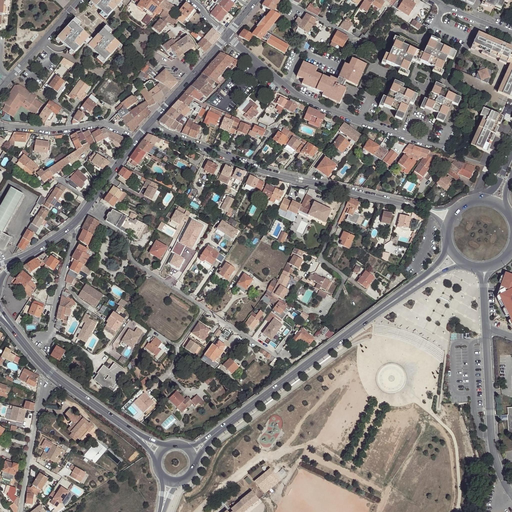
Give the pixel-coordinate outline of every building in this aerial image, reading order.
[(99,15),(103,18),(106,15),(108,17),(118,6),(120,3),(123,0),(122,0),(92,0),(91,2),(94,5),(96,7),(98,5),(104,10),(102,12),(99,15)] [(162,10),(158,7),(149,1),(148,0),(141,0),(141,1),(137,7),(142,11),(144,9),(152,15),(154,12),(158,15),(160,13),(162,10)] [(173,14),(177,9),(176,9),(166,1),(164,0),(163,0),(163,1),(158,7),(162,10),(163,10),(165,8),(173,14)] [(168,0),(166,0),(166,1),(176,9),(178,7),(168,0)] [(217,0),(215,3),(218,5),(227,13),(234,4),(237,1),(236,0),(217,0)] [(280,1),(277,0),(265,0),(262,6),(271,11),(271,10),(274,12),(280,1)] [(375,0),(364,0),(364,2),(359,9),(362,11),(363,9),(367,12),(369,10),(370,8),(372,5),(375,0)] [(389,4),(382,0),(375,0),(372,5),(380,10),(382,6),(384,7),(386,8),(389,4)] [(389,11),(394,15),(398,10),(408,16),(416,5),(407,0),(403,0),(400,5),(396,2),(393,6),(389,11)] [(483,0),(482,3),(488,6),(489,4),(492,5),(493,5),(495,5),(495,6),(501,9),(504,1),(507,2),(508,0),(483,0)] [(178,21),(181,23),(182,23),(185,19),(186,18),(194,9),(186,3),(178,12),(174,18),(178,21)] [(227,13),(218,5),(217,6),(215,4),(210,10),(213,12),(210,15),(219,23),(227,13)] [(321,11),(310,4),(306,10),(318,16),(321,11)] [(392,6),(389,4),(386,8),(385,11),(379,20),(381,21),(392,6)] [(378,13),(380,10),(372,5),(370,8),(378,13)] [(186,18),(185,19),(188,21),(196,11),(194,9),(186,18)] [(262,38),(266,33),(281,16),(277,14),(274,12),(271,10),(271,11),(265,18),(265,17),(257,27),(257,28),(252,34),(252,35),(253,36),(261,40),(262,38)] [(168,22),(174,27),(178,21),(174,18),(164,11),(161,14),(160,16),(163,19),(168,22)] [(304,32),(307,34),(317,20),(307,14),(302,21),(298,17),(294,24),(296,25),(292,30),(295,32),(296,32),(297,33),(302,36),(304,32)] [(71,51),(74,54),(84,43),(90,37),(84,32),(82,34),(77,29),(78,27),(76,25),(79,22),(75,19),(58,39),(61,42),(71,51)] [(161,21),(160,20),(153,28),(159,34),(167,26),(166,25),(161,21)] [(339,28),(347,32),(351,26),(349,24),(345,21),(344,21),(339,28)] [(414,21),(411,26),(418,31),(421,26),(414,21)] [(120,45),(109,35),(107,33),(110,30),(102,23),(94,32),(98,35),(100,37),(95,42),(93,41),(88,46),(100,57),(97,60),(102,65),(105,62),(117,48),(120,45)] [(220,36),(212,29),(205,38),(203,39),(212,46),(220,36)] [(239,37),(249,42),(253,36),(252,35),(252,34),(244,30),(239,37)] [(364,37),(362,35),(360,39),(365,42),(372,33),(369,30),(364,37)] [(197,39),(200,43),(203,39),(195,33),(193,31),(191,34),(196,39),(197,39)] [(197,31),(195,33),(203,39),(205,38),(202,35),(197,31)] [(348,38),(337,32),(332,42),(337,45),(343,48),(344,45),(348,38)] [(267,41),(266,43),(285,54),(289,46),(266,33),(262,38),(267,41)] [(511,48),(478,33),(477,35),(511,50),(511,48)] [(511,51),(511,50),(477,35),(471,47),(475,49),(482,52),(483,49),(486,50),(485,53),(496,58),(499,60),(501,57),(504,58),(502,61),(507,63),(510,56),(511,51)] [(176,44),(179,48),(183,54),(195,46),(188,36),(182,40),(180,37),(175,40),(174,41),(176,44)] [(93,41),(90,37),(84,43),(88,46),(93,41)] [(438,40),(431,37),(426,48),(428,49),(425,56),(423,54),(420,62),(434,68),(432,72),(439,75),(441,71),(447,58),(451,59),(454,52),(439,45),(436,44),(438,40)] [(173,52),(179,48),(176,44),(174,41),(173,40),(172,39),(170,41),(163,46),(166,51),(167,52),(169,50),(171,53),(173,52)] [(212,46),(203,39),(200,43),(198,45),(205,52),(205,53),(212,46)] [(404,42),(397,39),(395,42),(392,49),(394,50),(391,57),(389,56),(385,54),(382,61),(386,63),(400,69),(398,73),(405,76),(407,72),(412,61),(413,59),(416,60),(419,53),(402,45),(404,42)] [(163,54),(166,51),(163,46),(162,45),(158,49),(163,54)] [(177,57),(177,58),(183,54),(179,48),(173,52),(177,57)] [(481,54),(495,61),(496,58),(485,53),(486,50),(483,49),(482,52),(481,54)] [(201,75),(215,82),(216,83),(217,81),(216,80),(220,75),(225,69),(228,66),(231,63),(232,61),(235,63),(237,60),(221,53),(213,62),(212,62),(201,75)] [(423,54),(419,53),(416,60),(413,59),(412,61),(419,64),(420,62),(423,54)] [(506,65),(507,63),(502,61),(504,58),(501,57),(499,60),(498,62),(506,65)] [(366,65),(352,59),(349,66),(347,65),(346,68),(344,67),(343,71),(341,71),(338,78),(357,87),(366,65)] [(511,60),(511,61),(511,65),(510,64),(501,86),(503,87),(502,90),(499,89),(497,93),(511,99),(511,97),(511,60)] [(71,72),(76,65),(69,62),(65,67),(71,72)] [(147,63),(145,64),(141,71),(141,72),(146,74),(148,76),(149,77),(154,80),(159,75),(149,67),(150,66),(147,63)] [(342,83),(337,81),(336,82),(333,81),(333,82),(329,81),(329,79),(315,73),(317,70),(313,68),(312,69),(309,68),(310,66),(303,63),(296,77),(304,80),(302,84),(323,94),(338,101),(340,96),(343,97),(346,90),(342,88),(344,85),(341,84),(342,83)] [(149,67),(159,75),(150,66),(149,67)] [(475,78),(487,83),(492,71),(481,66),(475,78)] [(166,68),(165,69),(178,82),(179,81),(166,68)] [(160,83),(171,90),(178,82),(165,69),(159,75),(154,80),(160,83)] [(142,81),(144,78),(146,74),(141,72),(137,78),(142,81)] [(197,79),(208,86),(209,87),(210,88),(212,85),(215,82),(201,75),(197,79)] [(65,82),(56,76),(49,86),(57,92),(65,82)] [(197,79),(191,87),(200,92),(206,98),(214,90),(212,88),(210,88),(209,87),(208,86),(197,79)] [(89,86),(80,80),(68,96),(74,101),(76,98),(80,100),(85,93),(89,86)] [(145,88),(148,93),(156,88),(154,86),(154,85),(152,81),(150,81),(143,85),(145,88)] [(404,85),(394,81),(389,92),(392,93),(389,99),(386,98),(383,97),(380,104),(384,106),(397,112),(396,115),(403,119),(410,104),(411,102),(414,103),(417,96),(402,89),(404,85)] [(160,83),(156,88),(148,93),(155,103),(158,101),(159,101),(163,96),(171,90),(160,83)] [(443,86),(436,83),(431,94),(433,95),(430,101),(428,100),(424,99),(421,106),(425,108),(438,114),(437,117),(444,121),(452,103),(455,105),(459,98),(444,91),(441,90),(443,86)] [(2,110),(13,117),(17,112),(14,110),(20,101),(29,108),(28,110),(35,115),(42,104),(35,99),(37,97),(24,88),(22,89),(19,87),(19,85),(14,86),(3,103),(6,104),(2,110)] [(184,94),(194,99),(200,92),(191,87),(184,94)] [(146,102),(149,106),(155,103),(148,93),(145,88),(140,92),(144,98),(146,101),(146,102)] [(206,98),(200,92),(194,99),(195,99),(202,102),(206,98)] [(195,99),(194,99),(184,94),(181,97),(192,103),(195,99)] [(82,107),(90,113),(96,105),(95,104),(98,100),(94,97),(91,95),(88,99),(82,107)] [(288,101),(287,101),(280,97),(278,95),(277,97),(278,97),(275,103),(278,105),(275,109),(282,112),(284,108),(288,101)] [(126,110),(135,103),(137,102),(136,101),(133,97),(132,96),(122,103),(124,106),(126,110)] [(178,101),(194,111),(198,114),(201,108),(202,107),(192,103),(181,97),(178,101)] [(289,102),(288,101),(284,108),(293,113),(297,106),(298,107),(300,103),(290,99),(289,102)] [(45,107),(42,113),(39,116),(42,119),(46,121),(44,124),(44,125),(47,126),(48,121),(50,121),(54,116),(55,117),(56,115),(57,114),(61,108),(50,100),(45,107)] [(487,107),(501,113),(504,107),(490,100),(487,107)] [(17,112),(21,106),(28,110),(29,108),(20,101),(14,110),(17,112)] [(181,114),(184,117),(189,120),(190,118),(194,111),(178,101),(172,108),(181,114)] [(254,116),(255,117),(259,113),(255,110),(258,107),(251,101),(247,105),(242,111),(245,114),(243,116),(246,118),(247,117),(250,120),(251,120),(254,116)] [(146,102),(144,104),(138,107),(145,118),(151,112),(147,108),(149,106),(146,102)] [(124,106),(122,103),(115,110),(118,112),(124,106)] [(247,105),(244,103),(239,109),(242,111),(247,105)] [(118,113),(132,133),(133,131),(138,126),(129,113),(126,110),(124,106),(118,112),(118,113)] [(129,113),(138,126),(145,118),(138,107),(129,113)] [(316,111),(309,107),(304,119),(309,122),(319,126),(321,121),(323,121),(325,116),(319,114),(316,112),(316,111)] [(183,126),(185,127),(189,120),(184,117),(181,114),(172,108),(165,115),(175,121),(183,126)] [(201,108),(198,114),(197,115),(201,117),(202,118),(206,110),(201,108)] [(221,115),(225,117),(226,114),(212,108),(210,108),(209,111),(214,113),(215,113),(221,115)] [(481,142),(488,145),(489,141),(496,127),(497,124),(501,117),(483,109),(480,116),(483,117),(482,121),(484,122),(483,125),(480,124),(475,135),(478,136),(476,140),(478,141),(477,144),(480,145),(481,142)] [(79,124),(79,123),(85,115),(79,111),(73,120),(73,121),(72,121),(72,123),(72,124),(76,124),(79,124)] [(204,123),(208,125),(209,122),(216,125),(219,116),(209,112),(204,123)] [(225,117),(222,122),(220,128),(229,132),(234,134),(236,131),(240,120),(226,114),(225,117)] [(174,131),(179,133),(183,126),(175,121),(165,115),(165,116),(162,119),(159,122),(169,129),(174,131)] [(192,124),(193,123),(194,121),(192,119),(190,118),(189,120),(185,127),(181,134),(188,136),(192,124)] [(253,125),(240,120),(236,131),(246,135),(248,130),(249,128),(251,129),(253,125)] [(309,122),(308,124),(320,129),(323,121),(321,121),(319,126),(309,122)] [(361,136),(344,123),(338,130),(352,140),(354,142),(356,143),(361,136)] [(194,125),(192,124),(188,136),(196,139),(201,127),(194,125)] [(254,126),(253,125),(251,129),(250,131),(248,134),(255,137),(257,134),(266,137),(269,132),(261,129),(255,126),(254,126)] [(496,127),(489,141),(492,142),(498,128),(496,127)] [(101,131),(100,129),(99,129),(88,131),(95,144),(97,143),(104,139),(105,139),(101,131)] [(122,145),(126,139),(105,129),(107,133),(108,137),(109,139),(118,150),(122,145)] [(279,132),(277,134),(273,140),(281,145),(282,144),(285,146),(294,134),(287,130),(283,135),(280,133),(279,132)] [(82,148),(77,151),(74,153),(77,157),(84,152),(93,147),(96,145),(95,144),(88,131),(85,132),(82,134),(84,136),(88,144),(81,147),(82,148)] [(81,132),(76,133),(80,139),(78,140),(81,147),(88,144),(84,136),(82,134),(81,132)] [(9,145),(14,145),(15,142),(26,143),(31,134),(14,133),(8,144),(8,145),(9,145)] [(70,136),(77,151),(82,148),(81,147),(78,140),(80,139),(76,133),(74,134),(70,136)] [(208,135),(203,133),(200,141),(205,143),(208,135)] [(154,145),(156,142),(158,138),(148,134),(143,140),(154,145)] [(283,148),(284,148),(293,137),(295,134),(294,134),(285,146),(283,148)] [(471,145),(487,153),(490,146),(488,145),(481,142),(480,145),(477,144),(478,141),(476,140),(478,136),(475,135),(471,145)] [(299,142),(293,137),(284,148),(292,155),(295,151),(301,143),(299,142)] [(349,144),(340,137),(333,145),(338,149),(342,152),(346,148),(349,144)] [(47,154),(49,143),(48,142),(44,142),(36,140),(34,151),(47,154)] [(143,140),(137,148),(146,152),(148,153),(151,149),(154,145),(143,140)] [(349,144),(346,148),(349,150),(354,142),(352,140),(351,141),(349,144)] [(379,147),(368,140),(363,149),(373,156),(379,147)] [(373,156),(381,161),(388,152),(382,149),(385,144),(382,142),(379,147),(373,156)] [(299,153),(300,154),(306,145),(303,143),(296,151),(297,151),(296,152),(299,154),(299,153)] [(299,155),(305,158),(306,157),(307,154),(310,156),(312,158),(318,149),(308,143),(306,145),(300,154),(299,155)] [(429,151),(422,148),(409,144),(403,152),(406,153),(406,155),(405,156),(404,155),(400,161),(396,166),(395,168),(402,173),(403,172),(407,175),(416,162),(417,160),(418,161),(419,158),(421,159),(422,157),(426,159),(427,155),(429,151)] [(136,167),(137,165),(139,166),(143,161),(141,159),(146,152),(137,148),(130,159),(128,162),(136,167)] [(391,150),(383,161),(381,164),(387,169),(389,166),(390,166),(398,155),(391,150)] [(439,159),(440,155),(429,151),(427,155),(435,160),(437,162),(439,159)] [(94,164),(104,171),(110,163),(94,152),(88,161),(92,163),(94,164)] [(48,170),(53,176),(70,163),(72,166),(78,161),(79,160),(77,157),(74,153),(67,157),(58,163),(48,170)] [(55,160),(58,163),(67,157),(64,154),(55,160)] [(26,156),(24,155),(21,159),(19,161),(16,164),(20,168),(23,165),(32,173),(35,170),(37,168),(38,167),(26,156)] [(151,158),(160,164),(162,161),(152,156),(152,155),(151,158)] [(427,155),(426,159),(425,160),(423,159),(412,175),(420,181),(435,160),(427,155)] [(442,155),(440,155),(439,159),(452,164),(454,161),(455,160),(442,156),(442,155)] [(331,161),(325,157),(316,169),(328,178),(337,166),(331,161)] [(457,163),(454,161),(452,164),(446,171),(445,172),(447,174),(456,181),(460,177),(462,175),(470,179),(475,167),(458,161),(457,163)] [(213,175),(218,167),(215,165),(211,163),(208,162),(204,170),(213,175)] [(23,165),(20,168),(30,176),(32,173),(23,165)] [(225,165),(218,180),(228,185),(232,177),(229,176),(233,169),(225,165)] [(124,168),(118,175),(120,176),(127,181),(132,173),(124,168)] [(70,179),(79,187),(83,182),(84,183),(87,179),(79,172),(80,171),(78,169),(75,171),(74,173),(75,174),(70,179)] [(236,169),(232,178),(240,182),(244,173),(236,169)] [(435,176),(439,178),(443,172),(440,170),(440,169),(435,176)] [(53,176),(48,170),(44,172),(42,170),(39,172),(37,174),(44,183),(53,176)] [(445,172),(445,173),(436,183),(444,189),(452,179),(448,176),(447,178),(445,177),(447,174),(445,172)] [(250,177),(246,185),(244,188),(252,192),(254,189),(255,186),(257,187),(254,192),(256,193),(260,195),(262,190),(264,188),(262,187),(264,184),(262,183),(259,181),(250,177)] [(171,189),(172,186),(156,178),(155,181),(171,189)] [(146,182),(143,187),(148,189),(144,196),(152,200),(157,190),(154,189),(157,184),(155,184),(147,180),(146,182)] [(275,189),(271,197),(279,202),(284,193),(277,190),(279,187),(280,188),(283,182),(278,181),(275,189)] [(55,187),(50,191),(49,194),(51,196),(51,195),(58,200),(60,198),(61,196),(66,188),(61,184),(61,185),(58,184),(57,186),(56,185),(55,187)] [(111,185),(106,192),(109,194),(118,200),(123,193),(114,187),(111,185)] [(267,185),(262,194),(270,198),(275,189),(274,188),(267,185)] [(11,238),(3,234),(24,195),(11,188),(0,207),(0,248),(4,250),(11,238)] [(123,193),(118,200),(117,201),(120,203),(126,194),(124,192),(123,193)] [(117,201),(118,200),(109,194),(104,201),(113,207),(117,201)] [(42,205),(50,211),(53,207),(54,207),(58,200),(51,195),(51,196),(46,203),(44,201),(42,205)] [(303,202),(309,205),(312,198),(306,195),(305,197),(303,202)] [(46,199),(40,196),(37,203),(41,206),(42,205),(44,201),(46,199)] [(284,198),(279,209),(287,212),(288,211),(297,215),(299,210),(301,207),(302,205),(292,201),(292,202),(284,198)] [(350,198),(346,207),(349,208),(346,214),(348,215),(346,220),(356,225),(360,216),(354,213),(355,211),(359,203),(354,200),(350,198)] [(310,211),(309,215),(325,223),(331,210),(314,203),(313,206),(309,205),(303,202),(302,205),(301,207),(310,211)] [(36,215),(41,206),(37,203),(31,215),(34,217),(36,215)] [(42,205),(41,206),(36,215),(37,216),(44,220),(50,211),(42,205)] [(299,210),(309,215),(310,211),(301,207),(299,210)] [(137,241),(146,225),(135,220),(134,221),(128,218),(113,210),(106,221),(120,230),(137,241)] [(176,211),(171,220),(179,225),(184,217),(188,219),(190,215),(191,213),(187,211),(184,215),(176,211)] [(384,212),(381,223),(390,225),(392,214),(384,212)] [(131,213),(128,218),(134,221),(135,220),(137,216),(131,213)] [(400,215),(397,227),(401,228),(401,227),(408,228),(411,218),(400,215)] [(32,224),(31,223),(28,229),(29,230),(36,234),(39,228),(39,229),(42,224),(44,220),(37,216),(32,224)] [(89,216),(82,229),(83,230),(92,236),(100,223),(89,216)] [(216,230),(233,239),(238,230),(221,221),(216,230)] [(22,238),(30,242),(34,234),(29,231),(27,230),(22,238)] [(83,230),(78,240),(87,246),(88,246),(90,248),(94,237),(92,236),(83,230)] [(187,230),(182,240),(191,245),(196,235),(187,230)] [(282,232),(278,241),(283,243),(287,234),(282,232)] [(344,232),(341,238),(343,239),(342,241),(340,245),(348,249),(354,237),(344,232)] [(18,247),(24,250),(30,242),(22,238),(18,247)] [(156,241),(149,253),(157,258),(158,256),(162,258),(168,247),(156,241)] [(79,245),(72,259),(75,260),(83,265),(84,265),(89,256),(88,255),(85,254),(88,250),(86,249),(79,245)] [(212,265),(219,254),(208,246),(200,258),(200,259),(200,260),(201,261),(201,262),(202,262),(203,262),(204,262),(204,261),(205,261),(205,260),(212,265)] [(294,248),(292,253),(301,257),(304,252),(294,248)] [(44,253),(37,258),(41,261),(45,264),(45,265),(44,267),(47,270),(49,267),(53,271),(59,262),(54,259),(51,257),(50,257),(48,255),(48,256),(44,253)] [(288,263),(283,271),(289,274),(290,274),(291,275),(294,270),(291,269),(292,266),(295,268),(298,269),(303,261),(294,255),(289,264),(288,263)] [(37,258),(24,267),(30,273),(32,272),(40,267),(41,266),(43,268),(44,267),(45,265),(45,264),(41,261),(37,258)] [(76,277),(80,270),(83,265),(75,260),(73,263),(69,270),(72,272),(72,274),(76,277)] [(227,280),(235,269),(226,263),(222,270),(220,269),(219,270),(221,271),(219,274),(227,280)] [(84,265),(83,265),(80,270),(88,275),(92,270),(84,265)] [(72,272),(69,270),(67,274),(74,279),(75,279),(76,277),(72,274),(72,272)] [(277,284),(271,295),(273,296),(274,294),(283,300),(288,291),(285,288),(290,278),(288,277),(290,274),(289,274),(283,271),(282,274),(283,275),(278,284),(277,284)] [(360,279),(357,282),(365,288),(368,284),(369,285),(375,278),(365,271),(361,277),(360,279)] [(30,281),(31,279),(23,272),(13,283),(18,287),(21,290),(30,297),(37,286),(30,281)] [(511,275),(505,273),(503,276),(500,284),(497,294),(505,297),(500,300),(511,325),(511,275)] [(71,285),(74,279),(67,274),(65,282),(71,285)] [(244,274),(237,284),(246,290),(253,280),(244,274)] [(311,274),(309,279),(317,284),(315,288),(318,290),(319,290),(320,288),(325,290),(327,287),(326,286),(329,281),(325,278),(325,279),(314,274),(313,275),(311,274)] [(271,292),(276,284),(277,281),(273,279),(272,282),(272,281),(267,290),(271,292)] [(95,307),(103,295),(86,284),(78,296),(95,307)] [(235,287),(244,293),(246,290),(237,284),(235,287)] [(320,290),(317,295),(325,300),(328,295),(320,290)] [(63,292),(61,296),(59,306),(57,319),(63,320),(64,315),(69,317),(70,314),(71,310),(70,309),(74,306),(73,305),(70,302),(66,299),(67,297),(68,294),(63,292)] [(278,303),(280,300),(273,296),(271,295),(267,292),(264,296),(271,300),(269,303),(275,307),(278,303)] [(172,294),(169,297),(189,311),(191,308),(172,294)] [(263,296),(261,300),(268,305),(269,303),(271,300),(264,296),(263,296)] [(127,303),(121,299),(118,304),(124,308),(127,303)] [(287,314),(283,311),(285,308),(289,311),(292,307),(280,300),(278,303),(275,307),(271,312),(282,320),(287,314)] [(34,301),(29,314),(39,318),(45,305),(34,301)] [(251,316),(245,324),(253,330),(259,322),(258,321),(264,314),(260,311),(257,315),(252,312),(250,314),(251,316)] [(108,323),(106,326),(116,332),(124,320),(113,312),(107,322),(108,323)] [(281,322),(282,320),(271,312),(266,319),(271,323),(274,319),(275,317),(281,322)] [(90,316),(86,314),(82,321),(86,323),(80,334),(88,339),(97,323),(88,319),(90,316)] [(57,319),(55,328),(59,331),(61,332),(63,320),(57,319)] [(271,340),(282,326),(274,319),(271,323),(263,334),(271,340)] [(199,323),(192,333),(200,339),(204,333),(206,334),(208,331),(209,330),(199,323)] [(104,329),(113,335),(116,332),(106,326),(104,329)] [(324,335),(329,329),(325,327),(321,333),(324,335)] [(134,332),(129,329),(122,342),(132,348),(140,336),(143,332),(137,328),(134,332)] [(297,343),(300,338),(305,342),(309,345),(314,339),(310,336),(301,329),(299,332),(297,331),(295,334),(296,335),(293,339),(297,343)] [(204,333),(200,339),(203,341),(210,332),(208,331),(206,334),(204,333)] [(88,339),(80,334),(78,338),(86,343),(88,339)] [(158,348),(162,343),(155,338),(150,344),(148,343),(145,348),(152,354),(157,348),(158,348)] [(190,340),(184,349),(193,355),(199,347),(190,340)] [(212,344),(201,360),(214,369),(219,364),(215,361),(217,358),(218,358),(223,351),(222,350),(225,346),(219,342),(216,346),(212,344)] [(60,361),(66,351),(56,346),(51,356),(60,361)] [(12,363),(16,356),(10,353),(12,351),(6,348),(1,357),(12,363)] [(261,349),(259,352),(265,356),(264,357),(268,359),(271,355),(261,349)] [(122,356),(118,361),(123,365),(127,360),(122,356)] [(275,358),(270,365),(274,367),(279,361),(275,358)] [(232,375),(239,367),(230,359),(223,366),(232,375)] [(113,389),(117,383),(116,382),(120,376),(118,375),(122,369),(114,363),(109,370),(104,365),(97,374),(98,374),(94,380),(107,390),(108,389),(110,386),(113,389)] [(19,379),(26,383),(34,387),(39,376),(36,374),(24,369),(19,379)] [(208,385),(215,377),(211,373),(204,381),(208,385)] [(108,389),(112,393),(119,385),(117,383),(113,389),(110,386),(108,389)] [(0,384),(0,395),(7,398),(8,395),(4,393),(7,387),(0,384)] [(193,403),(196,406),(199,403),(193,398),(191,400),(187,397),(184,399),(177,391),(169,399),(182,413),(193,403)] [(153,404),(150,402),(148,400),(150,399),(144,393),(140,398),(142,400),(138,404),(146,411),(153,404)] [(199,403),(202,407),(205,403),(197,395),(193,398),(199,403)] [(26,401),(24,409),(32,412),(33,411),(34,411),(35,404),(26,401)] [(27,410),(13,406),(10,420),(23,423),(27,410)] [(511,407),(508,408),(508,415),(502,415),(503,421),(507,420),(508,435),(511,434),(511,407)] [(86,428),(89,430),(90,431),(94,426),(93,425),(92,426),(80,416),(79,417),(70,409),(64,415),(72,422),(73,423),(71,426),(68,429),(72,433),(70,436),(75,441),(77,438),(86,428)] [(77,438),(80,440),(89,430),(86,428),(77,438)] [(44,452),(40,458),(44,460),(45,459),(49,462),(51,460),(56,464),(60,458),(58,457),(62,450),(45,440),(41,446),(45,448),(46,446),(50,448),(47,453),(44,452)] [(97,441),(84,456),(91,461),(98,452),(94,448),(99,443),(97,441)] [(98,452),(91,461),(96,463),(107,450),(99,443),(94,448),(98,452)] [(5,465),(1,476),(2,477),(2,478),(3,478),(11,481),(11,479),(13,480),(16,470),(17,470),(19,465),(14,464),(13,464),(12,463),(6,461),(5,462),(4,462),(3,464),(5,465)] [(51,471),(57,474),(60,469),(55,465),(51,471)] [(254,482),(264,494),(280,481),(270,469),(254,482)] [(31,488),(27,487),(27,493),(26,503),(33,504),(33,502),(34,495),(36,495),(37,495),(39,493),(48,478),(40,473),(37,478),(36,477),(33,481),(35,482),(31,488)] [(52,491),(48,497),(53,500),(50,503),(57,507),(60,503),(61,504),(69,492),(61,487),(57,494),(52,491)] [(243,511),(259,500),(252,491),(240,501),(231,509),(233,511),(231,511),(228,511),(227,511),(225,511),(243,511)] [(12,495),(10,499),(14,503),(18,508),(20,499),(12,495)] [(16,511),(18,508),(14,503),(13,504),(10,506),(13,511),(16,511)]
